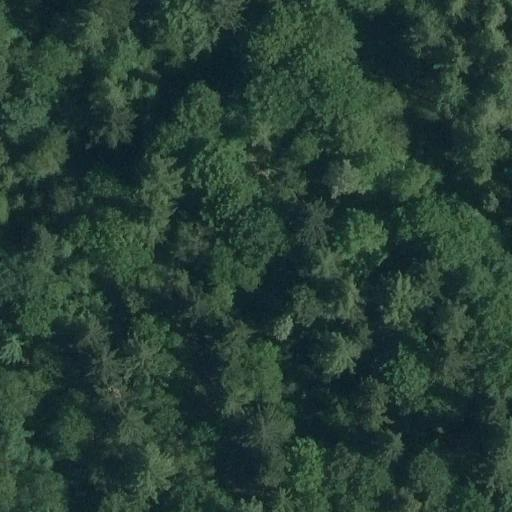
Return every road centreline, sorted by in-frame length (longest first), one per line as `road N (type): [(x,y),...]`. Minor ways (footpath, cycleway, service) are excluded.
road 1 (track): [(511,400),(208,0)]
road 2 (track): [(249,55),(0,181)]
